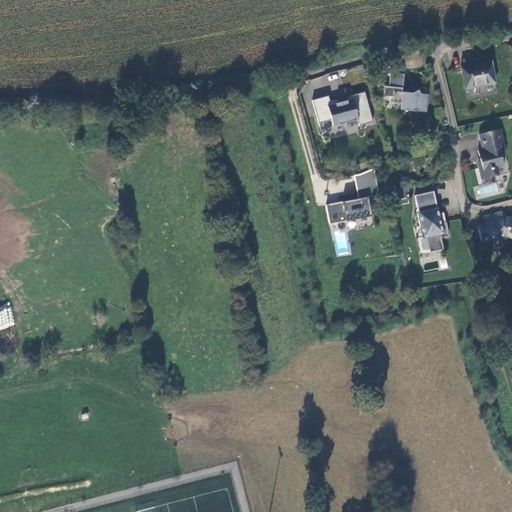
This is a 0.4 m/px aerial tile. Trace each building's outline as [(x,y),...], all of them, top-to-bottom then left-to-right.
[(497,83),(493,60),(463,67),(468,88),(497,83)] [(403,73),(388,73),(388,87),(384,86),(383,96),(393,97),(393,102),(401,103),(401,109),(427,109),(427,92),(420,92),(417,88),(412,91),(402,91),(403,73)] [(355,98),(315,107),(319,123),(358,115),(355,98)] [(497,178),(495,171),(500,170),(506,169),(504,158),(509,157),(506,147),(508,146),(504,131),(482,136),(486,151),(481,152),(483,162),(480,167),(483,181),(497,178)] [(354,174),(358,199),(326,204),(330,224),(371,217),(368,196),(379,194),(374,171),(354,174)] [(415,194),(419,211),(418,211),(421,224),(423,224),(425,235),(427,234),(430,250),(445,247),(442,236),(449,234),(449,230),(449,229),(447,220),(445,220),(443,213),(440,213),(439,211),(435,189),(415,194)] [(511,217),(509,216),(507,217),(502,217),(501,212),(501,210),(483,214),(485,221),(476,223),(480,239),(505,234),(511,238),(511,217)] [(0,305),(0,329),(16,323),(8,303),(0,305)]
